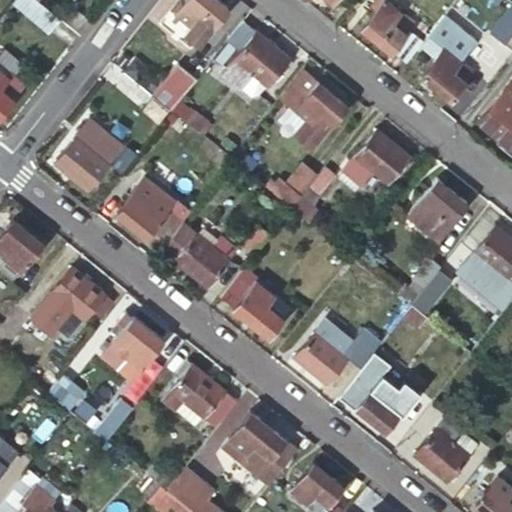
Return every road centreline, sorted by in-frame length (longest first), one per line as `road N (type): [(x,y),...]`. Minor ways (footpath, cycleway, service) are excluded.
road 1 (residential): [(437,511),(5,161)]
road 2 (residential): [(511,188),(280,0)]
road 3 (residential): [(5,161),(132,0)]
